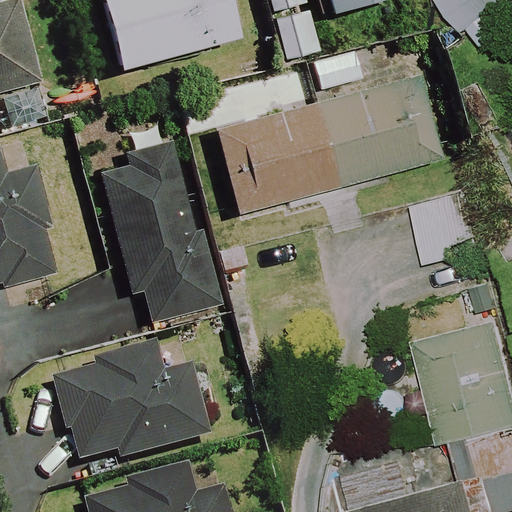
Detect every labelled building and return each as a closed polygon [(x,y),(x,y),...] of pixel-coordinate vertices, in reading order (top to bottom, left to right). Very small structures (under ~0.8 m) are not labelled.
[(231,43),(219,0),(91,0),(111,75),(231,43)] [(260,0),(276,65),(312,56),(298,0),(260,0)] [(392,0),(391,0),(317,0),(322,18),(392,0)] [(0,91),(33,83),(12,1),(0,4),(0,91)] [(307,64),(315,95),(360,84),(353,53),(307,64)] [(436,163),(413,78),(207,134),(230,218),(436,163)] [(130,169),(93,179),(127,300),(134,298),(143,330),(214,310),(162,124),(120,135),(130,169)] [(0,179),(0,289),(47,278),(35,228),(41,226),(28,173),(0,179)] [(480,255),(464,193),(413,207),(429,268),(480,255)] [(511,428),(511,375),(498,321),(416,341),(442,446),(511,428)] [(206,435),(190,372),(160,379),(158,370),(152,348),(99,361),(101,371),(52,383),(72,467),(206,435)] [(190,507),(181,473),(128,487),(130,496),(84,508),(84,511),(222,511),(219,499),(190,507)] [(476,511),(469,483),(366,511),(476,511)] [(511,511),(511,489),(497,494),(502,511),(511,511)]
